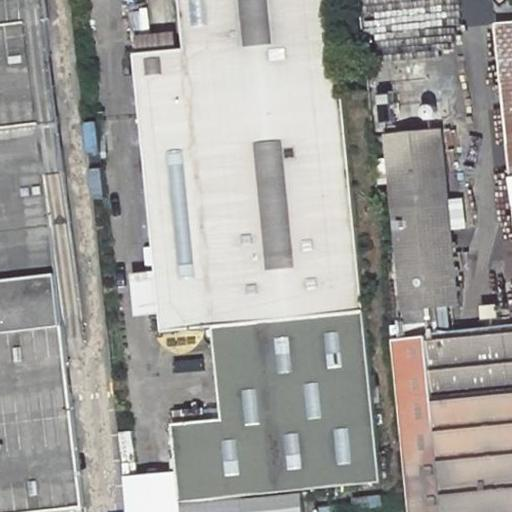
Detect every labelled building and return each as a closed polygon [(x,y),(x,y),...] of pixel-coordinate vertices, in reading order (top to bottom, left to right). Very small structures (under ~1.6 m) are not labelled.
[(82,325),(58,128),(46,22),(49,22),(46,0),(0,0),(0,511),(54,511),(84,508),(62,327),(82,325)] [(139,94),(165,336),(217,330),(227,422),(176,427),(180,470),(184,506),(296,493),(386,482),(342,71),(334,0),(180,0),(186,51),(135,56),(139,94)] [(372,0),(372,9),(441,8),(440,0),(372,0)] [(171,30),(131,34),(132,48),(172,44),(171,30)] [(393,341),(410,511),(511,511),(511,30),(507,31),(511,77),(511,328),(507,329),(393,341)] [(440,131),(386,137),(404,322),(437,319),(436,308),(456,306),(440,131)] [(460,227),(459,198),(448,198),(449,227),(460,227)] [(184,506),(180,470),(125,476),(128,511),(298,511),(296,493),(184,506)]
